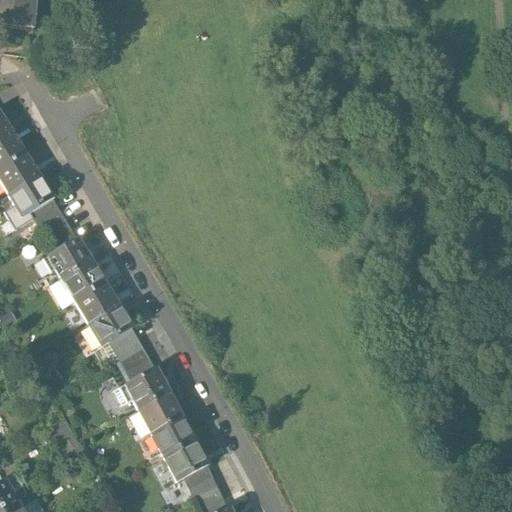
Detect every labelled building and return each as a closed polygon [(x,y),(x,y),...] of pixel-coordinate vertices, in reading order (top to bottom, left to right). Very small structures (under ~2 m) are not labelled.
[(0,0),(0,28),(32,32),(35,0),(0,0)] [(0,141),(23,127),(9,105),(0,110),(0,141)] [(37,149),(23,127),(0,141),(0,154),(8,167),(37,149)] [(52,171),(37,149),(8,167),(22,190),(52,171)] [(66,194),(52,171),(22,190),(37,212),(52,202),(66,194)] [(89,233),(66,194),(52,202),(76,241),(89,233)] [(103,254),(89,233),(76,241),(59,252),(73,274),(103,254)] [(118,276),(103,254),(73,274),(87,296),(118,276)] [(132,298),(118,276),(87,296),(101,318),(132,298)] [(146,320),(132,298),(101,318),(115,340),(130,330),(146,320)] [(130,330),(153,373),(169,365),(146,320),(130,330)] [(187,386),(174,362),(169,365),(153,373),(138,382),(151,406),(187,386)] [(127,384),(117,389),(126,404),(135,399),(127,384)] [(199,410),(187,386),(151,406),(164,429),(199,410)] [(212,434),(199,410),(164,429),(176,453),(212,434)] [(225,458),(212,434),(176,453),(189,477),(207,468),(221,460),(225,458)] [(241,504),(221,460),(207,468),(226,510),(241,504)] [(42,511),(22,474),(0,487),(0,511),(42,511)] [(226,510),(222,511),(252,511),(247,501),(241,504),(226,510)]
